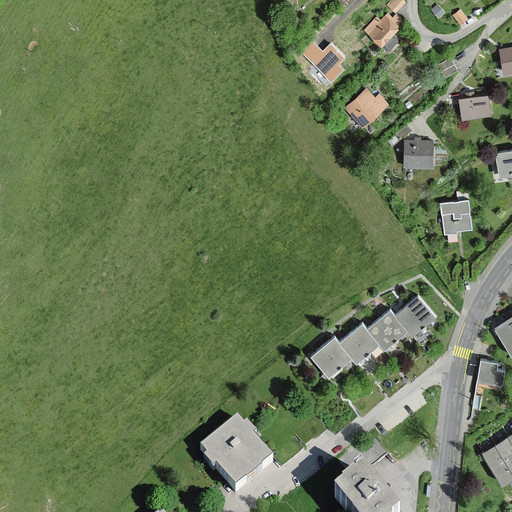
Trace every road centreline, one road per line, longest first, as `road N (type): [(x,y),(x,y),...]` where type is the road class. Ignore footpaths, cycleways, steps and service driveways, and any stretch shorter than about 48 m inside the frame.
road 1 (unclassified): [(443,511),(461,352),(487,289),(511,256)]
road 2 (residential): [(511,4),(451,38),(419,32),(409,0)]
